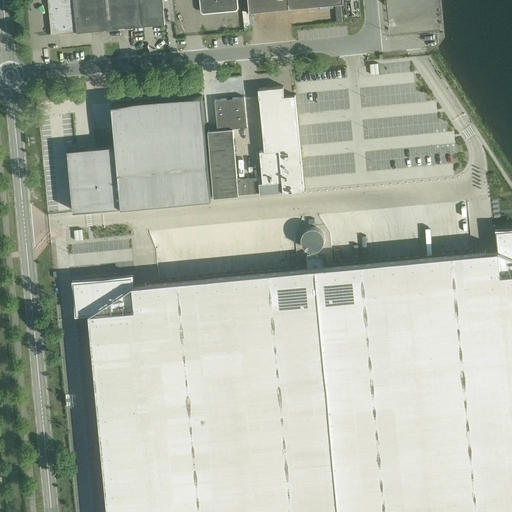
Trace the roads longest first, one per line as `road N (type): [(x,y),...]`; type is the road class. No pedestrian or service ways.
road 1 (unknown): [(59,229),(465,184),(474,175),(474,146),(417,54)]
road 2 (tertiary): [(51,511),(10,75)]
road 3 (unclassified): [(10,75),(374,40),(370,0)]
road 4 (unknown): [(59,229),(85,511)]
